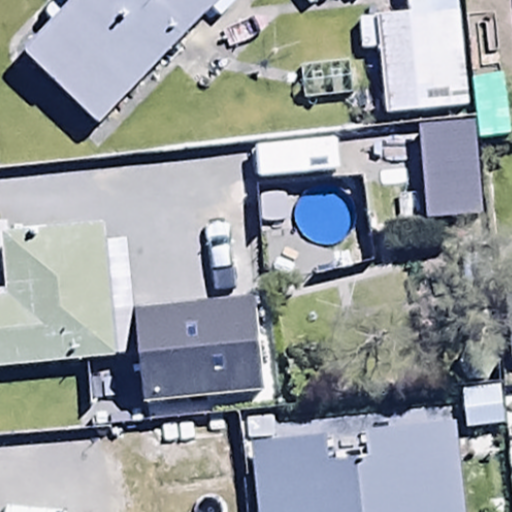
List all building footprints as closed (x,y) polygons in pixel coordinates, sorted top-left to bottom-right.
[(18,51),(89,129),(231,0),(46,0),(38,8),(51,22),(18,51)] [(465,117),(459,0),(405,0),(406,19),(376,21),(381,121),(465,117)] [(272,156),(175,158),(177,244),(274,242),(272,156)] [(0,303),(0,374),(110,366),(108,337),(134,335),(128,245),(103,246),(102,231),(1,238),(6,303),(0,303)] [(511,268),(488,271),(498,366),(511,364),(511,268)] [(364,431),(366,466),(326,468),(325,442),(258,446),(261,511),(463,511),(459,426),(364,431)]
